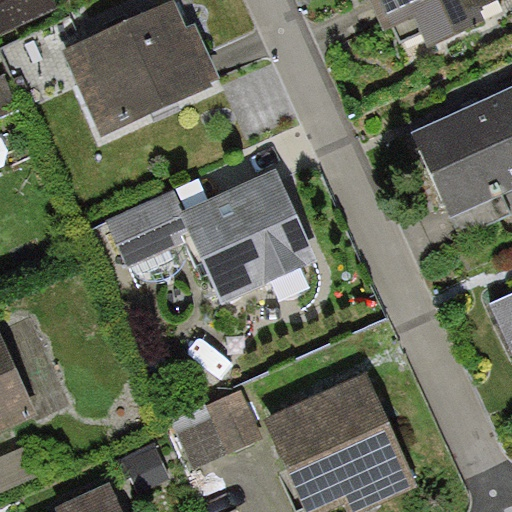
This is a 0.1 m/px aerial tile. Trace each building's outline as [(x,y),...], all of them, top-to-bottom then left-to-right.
[(0,0),(0,36),(59,10),(54,0),(0,0)] [(500,0),(369,0),(385,33),(414,20),(429,50),(485,23),(479,10),(500,0)] [(176,2),(62,52),(101,139),(214,89),(211,84),(220,80),(196,25),(188,29),(176,2)] [(0,119),(19,111),(2,72),(0,72),(0,119)] [(451,219),(511,191),(511,89),(413,133),(451,219)] [(186,212),(181,215),(190,235),(184,238),(186,242),(202,278),(209,275),(223,306),(318,262),(276,171),(186,212)] [(186,212),(175,191),(106,223),(128,269),(186,242),(184,238),(190,235),(181,215),(186,212)] [(511,294),(489,305),(511,355),(511,294)] [(0,434),(38,417),(0,332),(0,434)] [(367,376),(265,422),(306,511),(331,511),(345,506),(347,511),(363,511),(419,487),(367,376)] [(264,439),(241,392),(206,408),(211,419),(178,435),(195,470),(229,454),(230,455),(264,439)] [(171,478),(153,443),(120,459),(138,494),(171,478)] [(57,511),(122,511),(110,485),(57,509),(57,511)]
